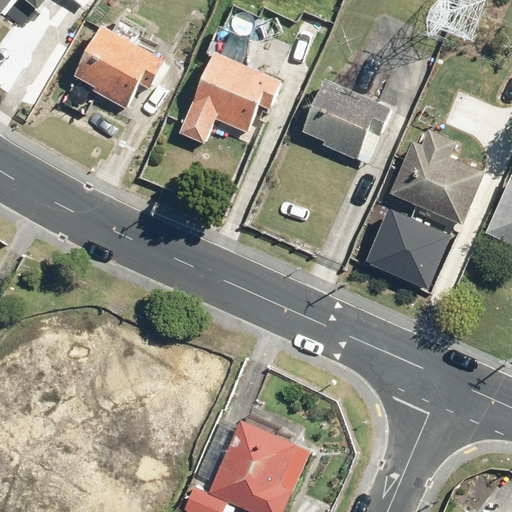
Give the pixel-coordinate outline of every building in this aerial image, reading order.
[(0,0),(0,5),(10,14),(22,0),(30,0),(42,10),(50,0),(69,0),(85,14),(96,0),(0,0)] [(162,81),(179,54),(113,16),(79,74),(136,107),(154,76),(162,81)] [(286,75),(225,48),(188,131),(211,142),(222,118),(259,134),(286,75)] [(403,103),(333,74),(310,129),(333,138),(331,145),(364,159),(381,117),(395,123),(403,103)] [(511,138),(511,130),(494,124),(483,155),(503,163),(511,138)] [(420,136),(398,193),(469,220),(489,167),(459,155),(466,137),(436,125),(430,140),(420,136)] [(511,186),(492,233),(511,241),(511,186)] [(389,219),(374,259),(441,285),(465,223),(404,200),(396,222),(389,219)] [(0,361),(0,412),(7,427),(76,393),(48,337),(0,361)] [(157,394),(71,441),(102,497),(133,480),(136,487),(152,478),(149,472),(195,447),(170,401),(163,405),(157,394)] [(291,511),(320,448),(250,417),(218,489),(200,481),(188,507),(198,511),(238,511),(242,506),(254,511),(291,511)] [(0,511),(1,511),(23,459),(0,449),(0,511)]
